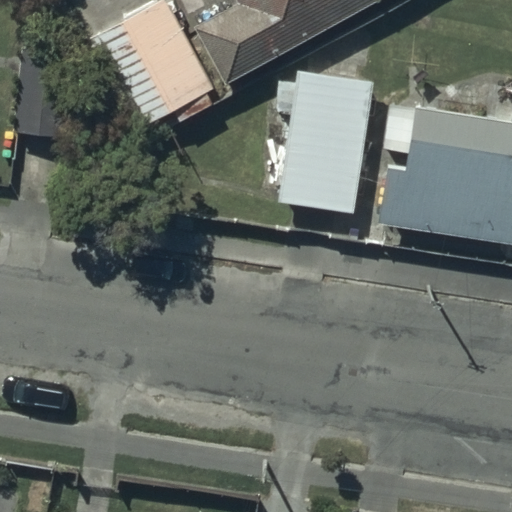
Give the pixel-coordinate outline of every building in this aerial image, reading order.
[(213,81),(165,0),(145,0),(81,37),(132,124),(142,118),(150,133),(211,98),(204,86),(213,81)] [(350,0),(247,0),(248,1),(204,26),(228,68),(350,0)] [(62,52),(16,44),(3,116),(48,124),(62,52)] [(364,77),(289,66),(271,190),(346,200),(364,77)] [(511,228),(511,113),(391,94),(375,207),(511,228)]
